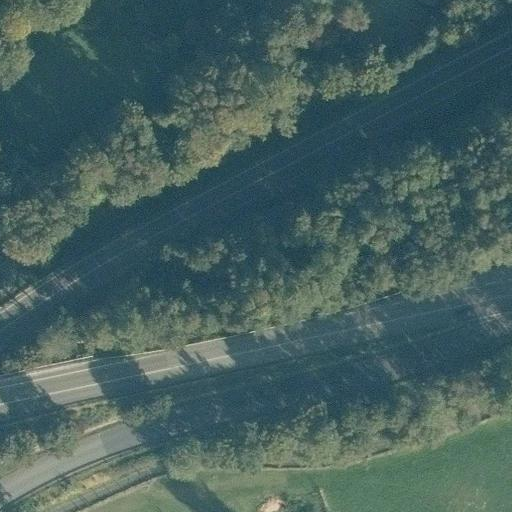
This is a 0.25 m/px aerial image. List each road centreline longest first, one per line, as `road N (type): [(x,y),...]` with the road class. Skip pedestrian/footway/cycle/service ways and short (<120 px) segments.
road 1 (tertiary): [(511,47),(65,286),(0,331)]
road 2 (secondary): [(0,499),(100,446),(357,375),(511,319)]
road 3 (secondary): [(0,391),(511,286)]
